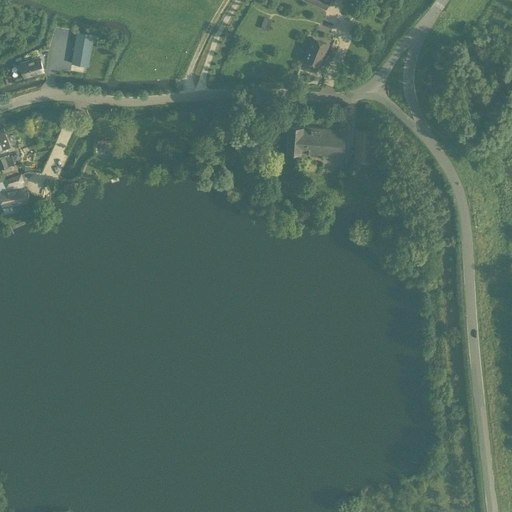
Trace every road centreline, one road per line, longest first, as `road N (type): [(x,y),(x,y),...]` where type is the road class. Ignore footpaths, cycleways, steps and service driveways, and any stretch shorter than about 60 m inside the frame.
road 1 (unclassified): [(492,511),(467,228),(455,184),(424,136)]
road 2 (unclassified): [(0,108),(53,95),(142,102),(367,94)]
road 3 (track): [(507,151),(487,165),(406,83)]
